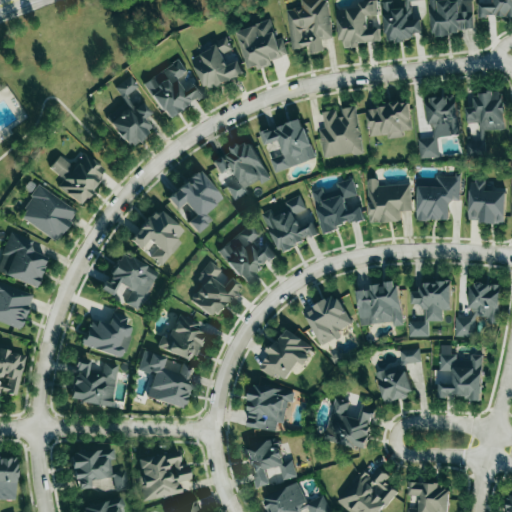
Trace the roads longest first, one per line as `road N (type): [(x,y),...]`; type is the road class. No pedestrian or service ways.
road 1 (residential): [(511,67),(489,62),(302,87),(229,115),(134,185),(69,284),(47,351),(39,462),(48,511)]
road 2 (residential): [(511,254),(361,254),(321,267),(257,313),(236,344),(217,404),(217,457),(234,511)]
road 3 (residential): [(511,67),(511,364),(476,511)]
road 4 (residential): [(511,435),(424,422),(401,425),(395,438),(400,452),(511,464)]
road 5 (residential): [(215,429),(0,426)]
